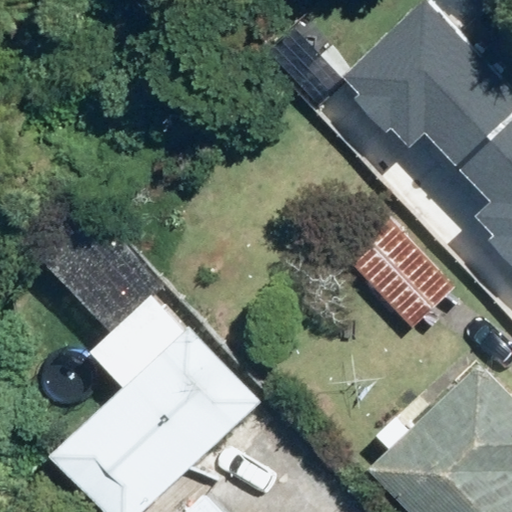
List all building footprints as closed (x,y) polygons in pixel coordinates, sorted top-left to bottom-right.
[(511,53),(462,0),(421,0),(355,61),(416,127),(435,109),(471,147),(511,109),(511,53)] [(490,211),(511,234),(511,109),(471,147),(510,193),(490,211)] [(387,216),(351,248),(408,314),(445,283),(387,216)] [(72,453),(126,511),(132,511),(262,395),(205,333),(72,453)] [(511,511),(511,400),(480,366),(377,461),(424,511),(511,511)] [(230,511),(215,496),(198,511),(230,511)]
